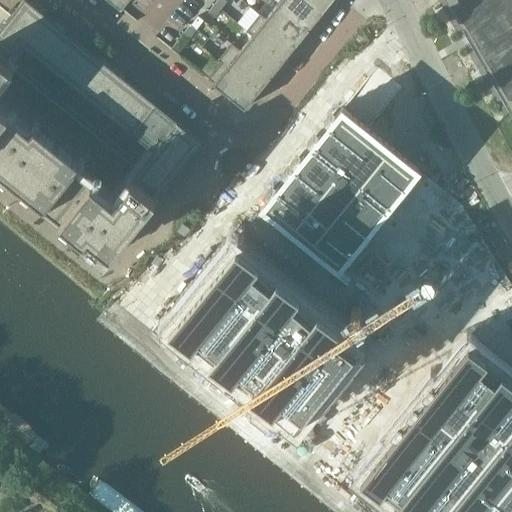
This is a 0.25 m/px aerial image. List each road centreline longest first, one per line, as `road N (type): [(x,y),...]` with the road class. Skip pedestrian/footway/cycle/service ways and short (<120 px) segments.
road 1 (residential): [(65,0),(238,136),(257,133),(369,0)]
road 2 (unclassified): [(511,226),(394,0)]
